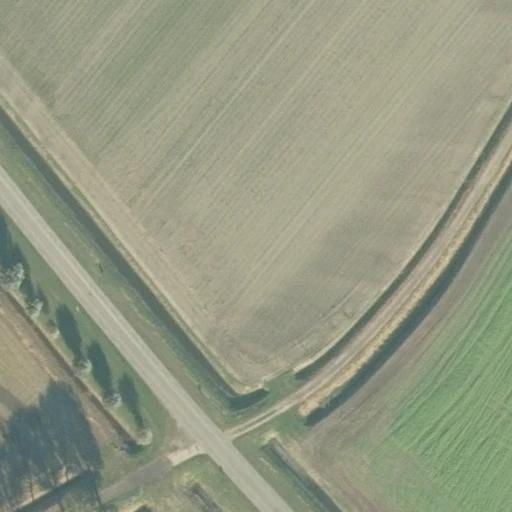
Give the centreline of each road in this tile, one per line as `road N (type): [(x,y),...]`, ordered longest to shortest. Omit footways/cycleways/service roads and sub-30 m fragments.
road 1 (track): [(75,511),(342,356),(460,211),(511,126)]
road 2 (primary): [(276,511),(0,180)]
